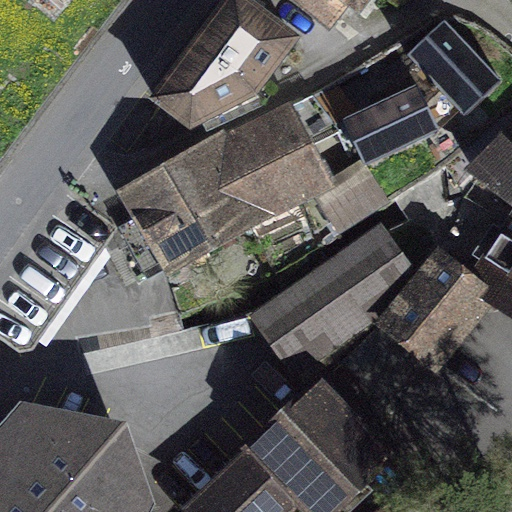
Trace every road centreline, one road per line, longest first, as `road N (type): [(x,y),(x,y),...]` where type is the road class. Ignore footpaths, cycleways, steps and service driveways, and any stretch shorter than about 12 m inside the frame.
road 1 (unknown): [(0,347),(98,422),(176,424),(251,397)]
road 2 (tertiary): [(0,224),(165,0)]
